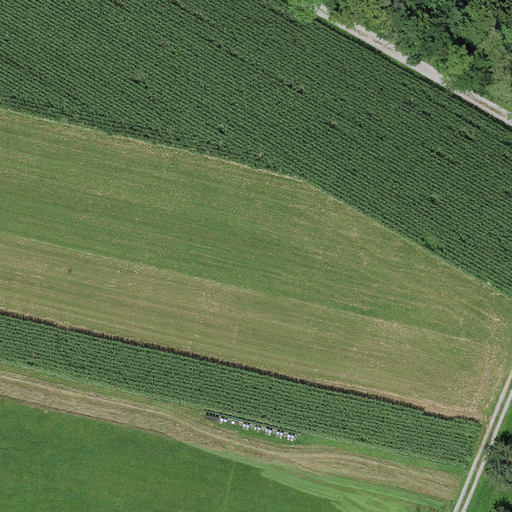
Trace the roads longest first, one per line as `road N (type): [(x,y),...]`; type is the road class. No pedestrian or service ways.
road 1 (track): [(511,124),(300,0)]
road 2 (track): [(461,511),(511,389)]
